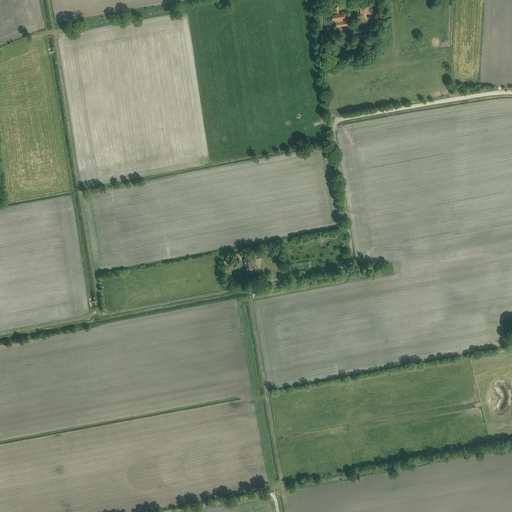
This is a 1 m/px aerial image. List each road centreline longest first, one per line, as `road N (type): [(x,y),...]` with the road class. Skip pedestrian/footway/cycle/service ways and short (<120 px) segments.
road 1 (track): [(0,333),(250,285)]
road 2 (track): [(268,492),(511,445)]
road 3 (track): [(511,92),(331,121)]
road 4 (track): [(249,299),(374,274),(373,266),(349,260)]
road 5 (track): [(349,260),(331,121)]
road 6 (track): [(319,0),(331,121)]
